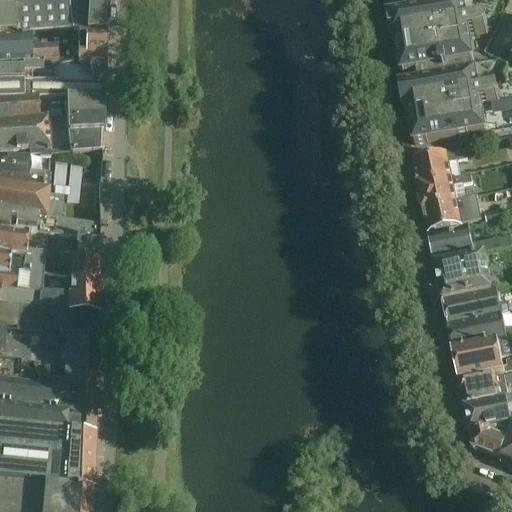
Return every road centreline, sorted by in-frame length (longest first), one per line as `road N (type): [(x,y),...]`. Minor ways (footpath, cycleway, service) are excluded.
road 1 (residential): [(353,0),(435,423),(471,483),(511,499)]
road 2 (residential): [(106,511),(125,0)]
